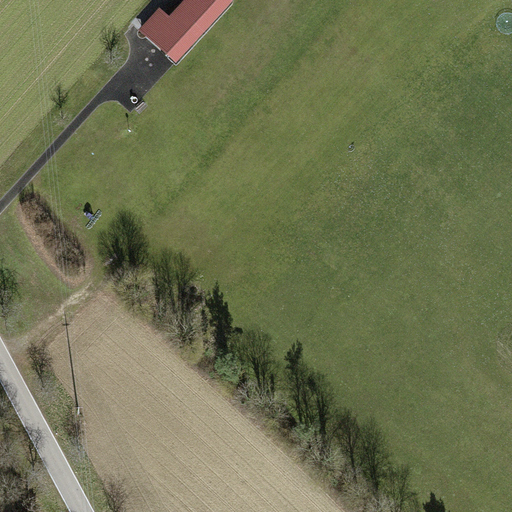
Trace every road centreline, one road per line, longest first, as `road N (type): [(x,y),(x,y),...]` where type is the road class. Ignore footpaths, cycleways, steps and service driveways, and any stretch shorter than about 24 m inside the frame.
road 1 (track): [(0,207),(144,52)]
road 2 (tertiary): [(82,511),(0,360)]
